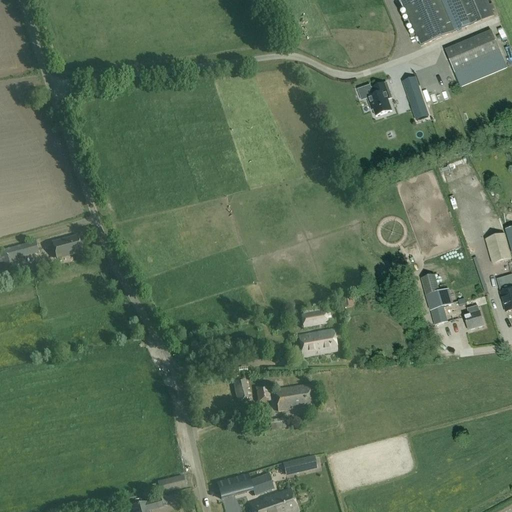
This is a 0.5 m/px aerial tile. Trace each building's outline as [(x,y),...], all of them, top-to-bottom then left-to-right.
[(455,32),(470,26),(493,17),(485,0),(458,0),(467,22),(463,23),(462,20),(452,24),(441,0),(399,0),(420,47),(455,32)] [(455,75),(501,55),(491,32),(445,52),(455,75)] [(441,59),(435,61),(438,67),(444,65),(441,59)] [(390,98),(384,83),(368,88),(371,96),(365,98),(368,105),(370,105),(374,117),(390,111),(386,99),(390,98)] [(419,95),(416,86),(408,89),(414,105),(422,102),(425,100),(422,94),(419,95)] [(428,92),(422,94),(426,104),(431,102),(428,92)] [(51,244),(72,238),(70,232),(49,238),(51,244)] [(486,241),(493,266),(511,260),(511,259),(505,235),(486,241)] [(82,255),(77,237),(55,243),(60,261),(82,255)] [(15,260),(39,253),(36,241),(0,250),(0,252),(7,278),(22,274),(19,265),(17,265),(15,260)] [(435,276),(421,280),(435,327),(447,323),(443,309),(453,306),(448,290),(440,293),(435,276)] [(511,311),(511,276),(497,281),(506,313),(511,311)] [(349,294),(340,297),(344,310),(353,308),(349,294)] [(303,329),(328,325),(328,322),(332,322),(330,313),(326,313),(326,311),(325,311),(324,307),(303,310),(303,315),(301,315),(303,329)] [(467,310),(469,316),(464,317),(468,332),(484,327),(479,312),(479,313),(477,307),(467,310)] [(303,358),(337,352),(333,331),(299,337),(303,358)] [(247,378),(233,381),(238,403),(251,400),(247,378)] [(275,391),(278,412),(312,407),(309,385),(275,391)] [(288,429),(287,419),(270,421),(272,431),(288,429)] [(315,457),(283,465),(286,478),(318,470),(315,457)] [(269,474),(250,482),(248,476),(216,483),(221,500),(253,492),(255,498),(275,490),(269,474)] [(183,476),(157,483),(160,495),(187,488),(183,476)] [(251,504),(253,511),(298,511),(290,490),(251,504)] [(235,511),(248,508),(245,495),(232,499),(235,511)] [(131,507),(132,511),(149,511),(163,508),(161,499),(131,507)]
